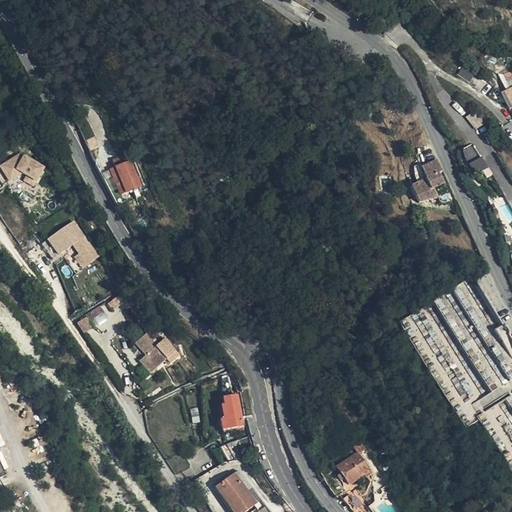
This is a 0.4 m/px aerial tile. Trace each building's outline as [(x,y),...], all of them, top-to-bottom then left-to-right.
[(50,62),(56,58),(47,45),(41,49),(50,62)] [(511,108),(505,93),(501,95),(510,112),(511,110),(511,108)] [(472,143),(461,150),(475,173),(487,166),(472,143)] [(17,156),(0,165),(0,166),(10,183),(23,175),(26,177),(24,180),(35,187),(37,184),(39,185),(49,168),(26,154),(21,162),(17,156)] [(126,156),(112,162),(115,169),(110,171),(121,196),(140,189),(126,156)] [(441,173),(436,162),(421,169),(425,180),(411,188),(415,200),(418,205),(437,198),(433,189),(443,184),(439,174),(441,173)] [(100,256),(75,221),(48,241),(60,257),(74,246),(80,255),(77,257),(85,267),(100,256)] [(112,300),(114,302),(117,307),(130,298),(125,290),(119,294),(119,295),(112,300)] [(507,352),(511,348),(511,344),(500,326),(493,331),(507,352)] [(170,363),(181,353),(173,345),(167,337),(157,345),(147,333),(135,344),(146,356),(139,361),(151,373),(166,359),(170,363)] [(243,427),(237,396),(223,399),(225,405),(221,406),(224,420),(220,421),(222,431),(243,427)] [(199,421),(197,409),(191,409),(193,423),(199,421)] [(238,441),(221,449),(229,463),(246,458),(238,441)] [(360,441),(347,450),(353,457),(336,469),(341,475),(344,479),(348,485),(364,474),(368,471),(369,471),(358,455),(365,450),(360,441)] [(234,474),(256,505),(261,501),(239,471),(234,474)] [(232,511),(245,511),(256,505),(234,474),(216,488),(232,511)] [(356,490),(342,500),(351,511),(362,511),(370,506),(356,490)]
